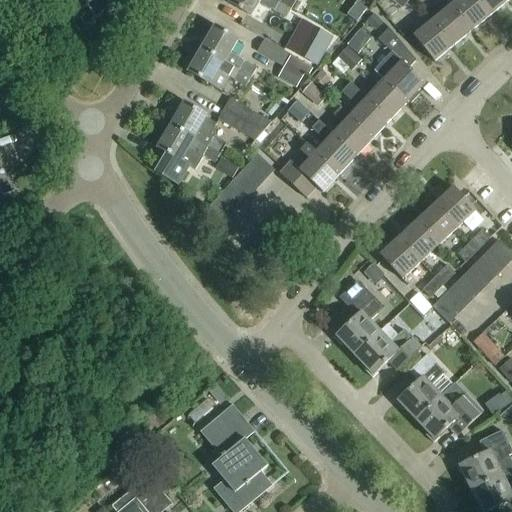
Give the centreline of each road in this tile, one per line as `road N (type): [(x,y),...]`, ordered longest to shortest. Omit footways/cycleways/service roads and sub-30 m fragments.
road 1 (residential): [(281,324),(453,121)]
road 2 (residential): [(243,366),(86,160)]
road 3 (residential): [(445,511),(433,488),(281,324)]
road 4 (unclassified): [(0,308),(86,160)]
road 5 (residential): [(356,482),(243,366)]
road 6 (residential): [(103,128),(77,109),(25,0)]
road 7 (unclassified): [(103,128),(175,0)]
